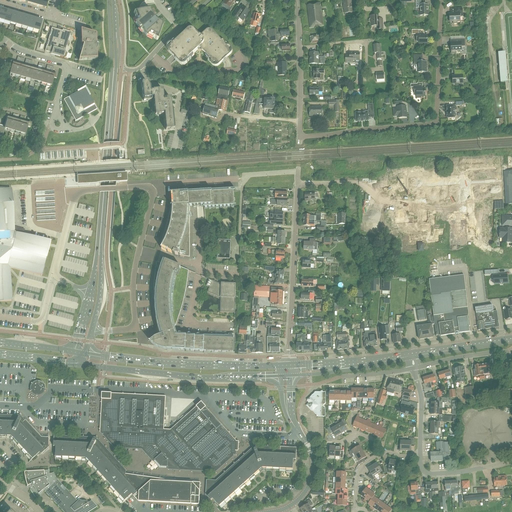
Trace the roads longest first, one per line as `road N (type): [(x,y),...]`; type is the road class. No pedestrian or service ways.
road 1 (unclassified): [(0,405),(32,406),(57,387),(174,393),(206,396),(238,434),(299,432)]
road 2 (residential): [(299,137),(435,123),(440,0)]
road 3 (primary): [(289,365),(85,354)]
road 4 (primary): [(78,364),(281,377)]
road 5 (residential): [(289,365),(297,183)]
road 6 (unclassified): [(53,274),(75,191),(151,188)]
road 7 (tertiary): [(99,241),(112,89)]
road 8 (unclassified): [(90,330),(136,328),(138,247)]
